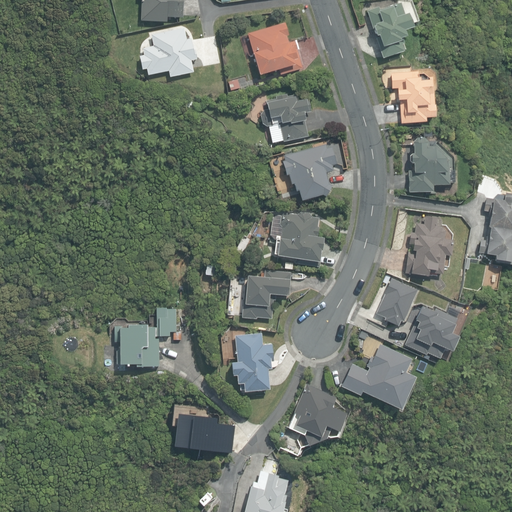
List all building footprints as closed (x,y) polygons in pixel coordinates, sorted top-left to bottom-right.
[(151,17),(182,18),(182,0),(141,0),(141,13),(151,13),(151,17)] [(367,11),(382,58),(404,51),(401,44),(403,44),(402,38),(406,37),(404,31),(412,28),(408,14),(405,15),(401,3),(379,10),(379,7),(367,11)] [(247,34),(259,75),(279,69),(280,75),(302,68),(297,50),(299,49),(296,40),(288,42),(286,36),(288,35),(285,23),(247,34)] [(168,71),(170,77),(194,72),(191,61),(197,59),(195,50),(194,50),(191,38),(187,39),(184,28),(151,35),(153,46),(143,48),(144,56),(139,57),(142,70),(147,69),(148,75),(168,71)] [(399,100),(401,124),(426,122),(425,118),(434,117),(431,77),(427,78),(422,74),(417,74),(417,71),(391,73),(392,89),(397,88),(398,91),(397,91),(397,101),(399,100)] [(230,91),(239,89),(237,80),(228,82),(230,91)] [(299,101),(298,94),(286,97),(286,95),(276,97),(277,99),(266,101),(268,113),(262,124),(268,127),(271,144),(282,141),(283,142),(308,137),(303,113),(310,112),(308,99),(299,101)] [(408,171),(409,192),(432,192),(432,185),(448,185),(448,161),(442,155),(443,154),(436,147),(428,147),(428,142),(424,138),(417,138),(413,143),(413,155),(410,155),(411,163),(413,163),(413,171),(408,171)] [(298,190),(301,200),(322,195),(325,197),(332,185),(328,184),(325,173),(333,171),(331,165),(336,164),(331,147),(327,148),(326,144),(292,153),(291,150),(283,153),(285,161),(283,162),(286,175),(289,174),(291,184),(294,184),(296,191),(298,190)] [(494,262),(511,264),(511,194),(504,193),(503,201),(485,198),(483,211),(489,212),(488,217),(490,217),(488,227),(490,227),(489,235),(486,235),(485,240),(480,239),(478,252),(495,255),(494,262)] [(295,263),(319,267),(323,237),(317,236),(319,227),(317,227),(319,218),(312,217),(309,213),(301,212),(297,215),(284,213),(281,216),(278,215),(274,218),(272,236),(274,239),(280,239),(277,255),(295,258),(295,263)] [(405,273),(427,276),(428,272),(442,274),(445,255),(451,256),(453,240),(444,239),(446,231),(442,227),(437,226),(438,218),(425,216),(424,224),(416,223),(414,233),(410,232),(409,244),(413,244),(412,250),(415,250),(415,251),(408,250),(405,273)] [(233,276),(236,267),(229,264),(226,274),(233,276)] [(292,271),(263,268),(263,276),(245,275),(240,315),(269,318),(273,295),(289,296),(292,271)] [(417,288),(390,276),(374,310),(384,314),(383,317),(396,323),(399,317),(403,319),(417,288)] [(455,319),(421,304),(414,318),(416,318),(405,342),(437,357),(442,345),(449,348),(456,333),(450,330),(455,319)] [(136,364),(136,367),(160,366),(159,339),(154,339),(154,336),(169,335),(169,332),(176,331),(175,307),(156,308),(156,326),(148,326),(148,324),(114,326),(115,342),(120,342),(121,365),(136,364)] [(244,389),(244,391),(269,389),(267,369),(271,368),(271,361),(273,361),(272,344),(262,344),(261,333),(235,335),(238,362),(232,363),(233,375),(237,375),(237,383),(240,383),(240,389),(244,389)] [(362,390),(400,409),(415,377),(404,372),(410,359),(379,344),(372,359),(371,358),(366,366),(369,368),(367,373),(351,365),(341,386),(360,395),(362,390)] [(303,435),(307,445),(325,437),(330,427),(338,431),(346,413),(332,407),(336,397),(306,384),(288,428),(303,435)] [(243,511),(284,511),(286,508),(280,506),(281,502),(284,503),(286,494),(283,493),(287,481),(263,474),(259,487),(250,485),(243,511)]
